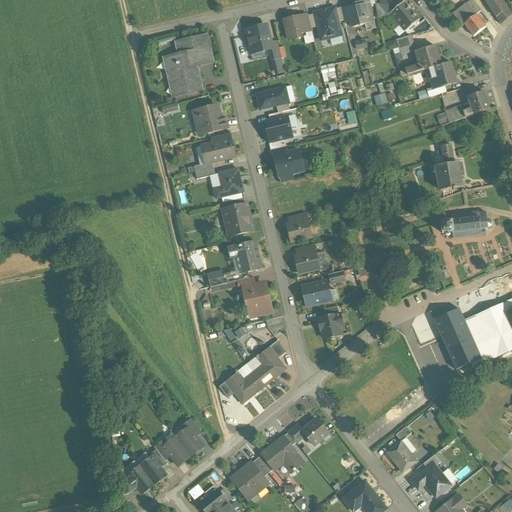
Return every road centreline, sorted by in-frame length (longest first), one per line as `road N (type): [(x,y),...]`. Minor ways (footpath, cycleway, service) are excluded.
road 1 (track): [(121,0),(229,448)]
road 2 (residential): [(219,17),(309,382)]
road 3 (residential): [(309,382),(378,328),(511,269)]
road 4 (residential): [(173,492),(309,382)]
road 5 (residential): [(309,382),(412,511)]
